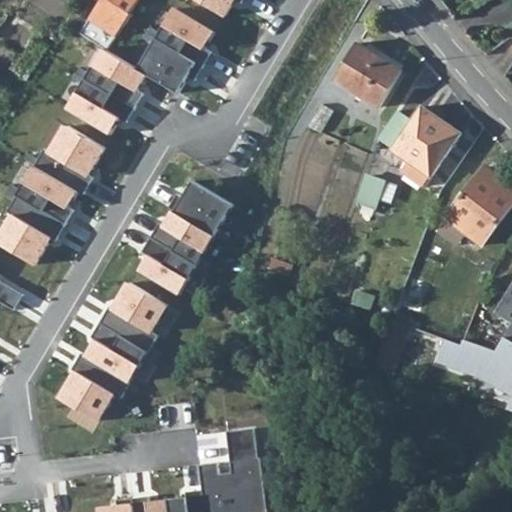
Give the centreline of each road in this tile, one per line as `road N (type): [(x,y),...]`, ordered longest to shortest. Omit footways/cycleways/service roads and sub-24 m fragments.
road 1 (residential): [(313,0),(228,137),(181,114),(19,388)]
road 2 (residential): [(186,456),(33,481)]
road 3 (tertiary): [(414,0),(511,117)]
